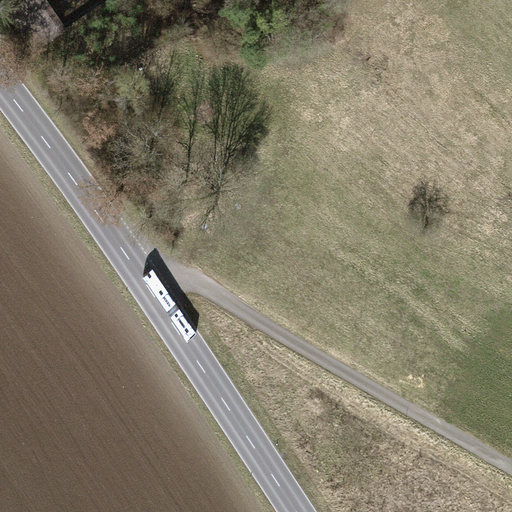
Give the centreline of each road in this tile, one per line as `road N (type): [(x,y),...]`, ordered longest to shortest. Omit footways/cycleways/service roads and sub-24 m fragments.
road 1 (residential): [(140,272),(190,276),(271,330),(511,462)]
road 2 (primary): [(298,511),(140,272)]
road 3 (primary): [(140,272),(0,80)]
